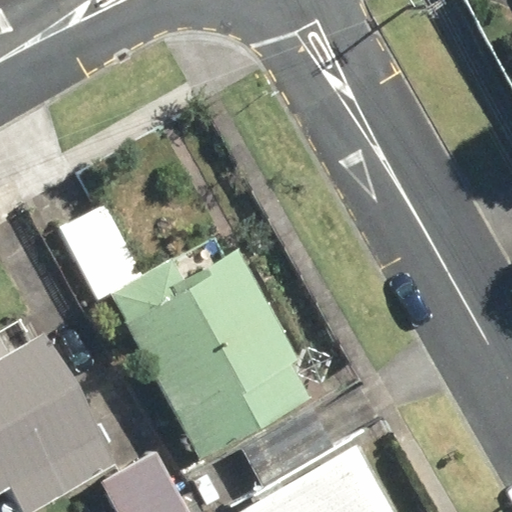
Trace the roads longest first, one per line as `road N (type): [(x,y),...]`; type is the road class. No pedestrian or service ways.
road 1 (residential): [(289,4),(511,379)]
road 2 (residential): [(110,0),(0,62)]
